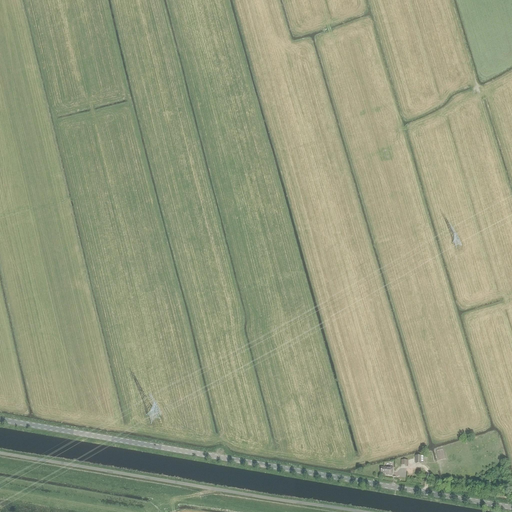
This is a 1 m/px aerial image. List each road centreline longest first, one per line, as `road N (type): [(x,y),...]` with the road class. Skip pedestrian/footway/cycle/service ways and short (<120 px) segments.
road 1 (tertiary): [(511,507),(0,419)]
road 2 (unclassified): [(357,511),(0,453)]
